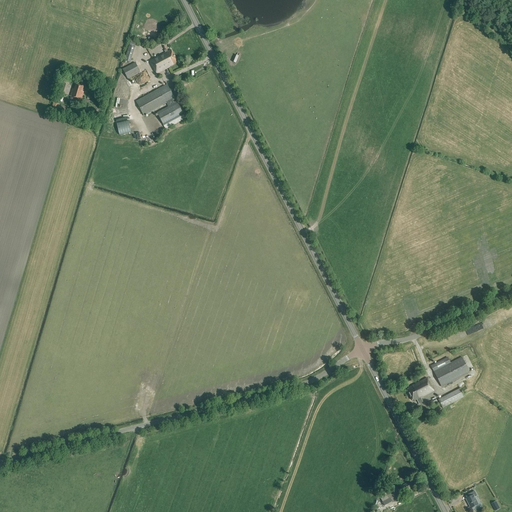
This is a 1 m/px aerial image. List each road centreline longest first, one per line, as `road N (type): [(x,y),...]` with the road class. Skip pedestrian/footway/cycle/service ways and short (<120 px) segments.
road 1 (tertiary): [(363,350),(183,0)]
road 2 (unclassified): [(0,463),(315,380),(363,350)]
road 3 (tertiary): [(444,511),(363,350)]
road 4 (tertiary): [(363,350),(413,338),(511,292)]
